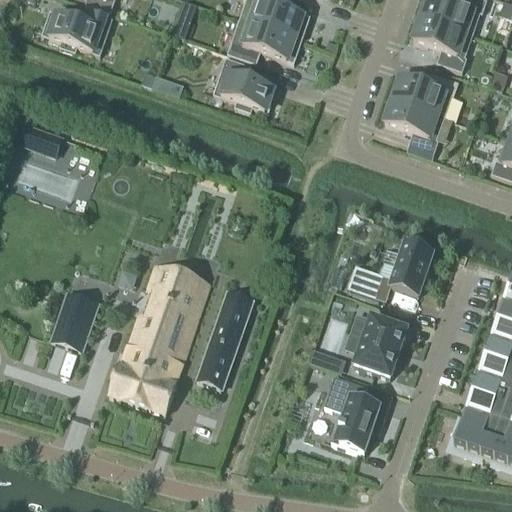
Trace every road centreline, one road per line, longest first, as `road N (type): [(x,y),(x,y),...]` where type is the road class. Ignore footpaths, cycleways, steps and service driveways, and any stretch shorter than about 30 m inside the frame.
road 1 (residential): [(394,0),(345,155),(511,210)]
road 2 (unclassified): [(309,511),(154,486),(0,441)]
